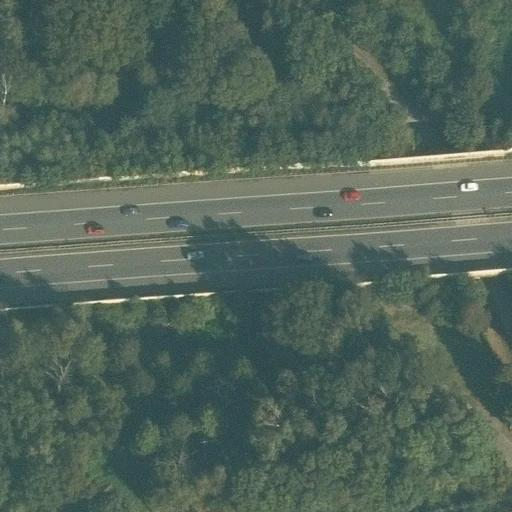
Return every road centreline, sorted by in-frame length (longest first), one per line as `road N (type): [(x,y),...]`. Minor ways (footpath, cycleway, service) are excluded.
road 1 (motorway): [(511,198),(0,242)]
road 2 (motorway): [(0,286),(511,243)]
road 3 (unclassified): [(511,323),(435,131),(288,0)]
